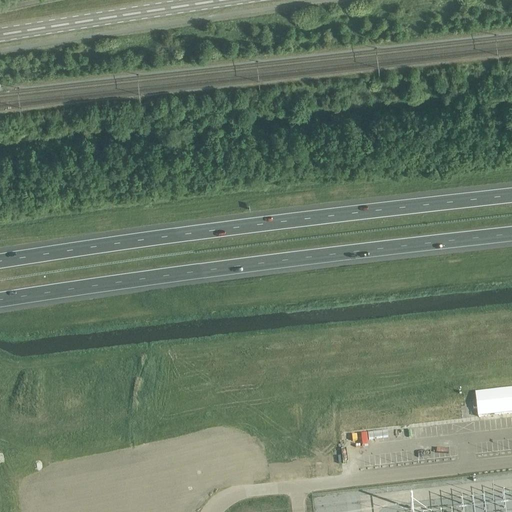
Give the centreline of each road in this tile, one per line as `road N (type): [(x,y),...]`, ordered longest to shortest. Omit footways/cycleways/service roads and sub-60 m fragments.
road 1 (motorway): [(0,302),(511,237)]
road 2 (motorway): [(511,199),(0,263)]
road 3 (primary): [(0,34),(216,0)]
